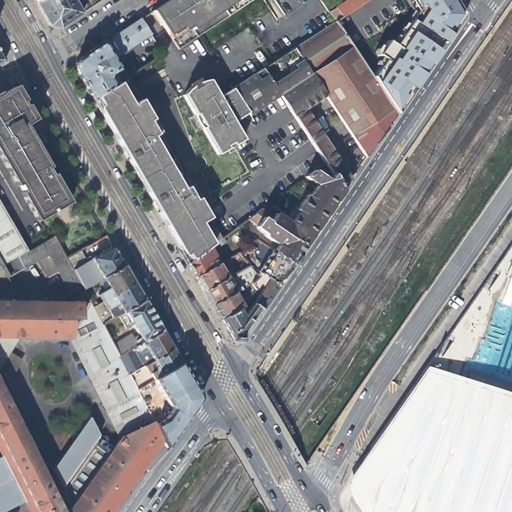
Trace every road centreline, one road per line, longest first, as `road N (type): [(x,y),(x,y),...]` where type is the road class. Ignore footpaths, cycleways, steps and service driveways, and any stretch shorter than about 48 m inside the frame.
road 1 (tertiary): [(235,368),(478,18)]
road 2 (secondary): [(25,66),(217,398)]
road 3 (tertiary): [(311,496),(374,388),(511,189)]
road 4 (secondary): [(235,368),(51,56)]
road 5 (secondary): [(311,496),(235,368)]
road 6 (tertiary): [(217,398),(134,511)]
road 7 (secondary): [(217,398),(283,511)]
